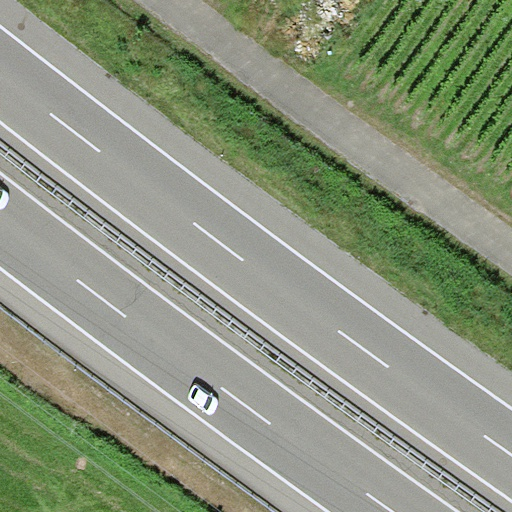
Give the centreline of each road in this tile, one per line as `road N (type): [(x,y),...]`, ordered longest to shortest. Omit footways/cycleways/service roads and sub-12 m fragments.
road 1 (motorway): [(511,452),(0,68)]
road 2 (motorway): [(0,219),(392,511)]
road 3 (track): [(511,248),(171,0)]
